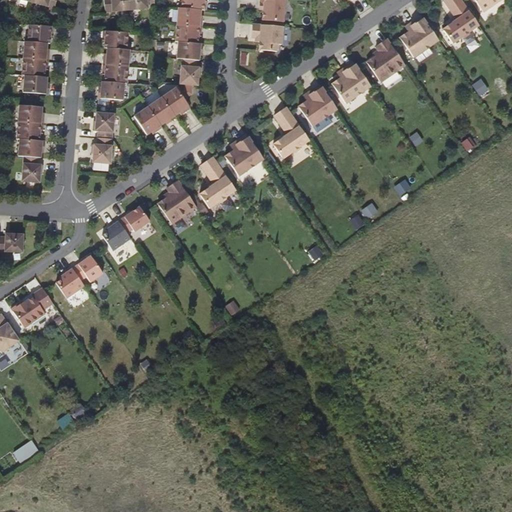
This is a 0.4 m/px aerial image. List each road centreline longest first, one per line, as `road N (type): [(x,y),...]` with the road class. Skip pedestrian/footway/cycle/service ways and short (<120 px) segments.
road 1 (residential): [(80,0),(72,209)]
road 2 (residential): [(72,209),(109,198),(239,108)]
road 3 (residential): [(239,108),(400,0)]
road 4 (residential): [(0,291),(72,244),(80,230),(72,209)]
